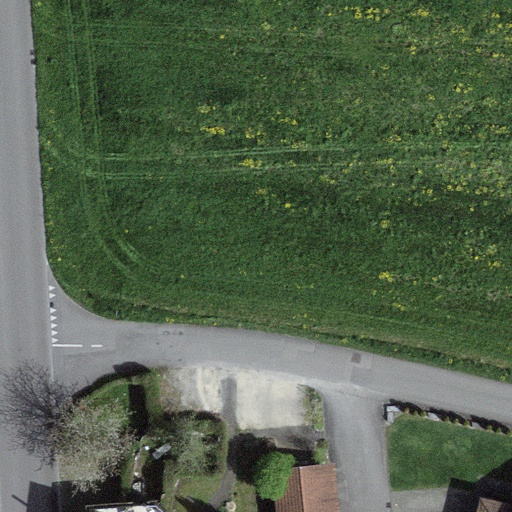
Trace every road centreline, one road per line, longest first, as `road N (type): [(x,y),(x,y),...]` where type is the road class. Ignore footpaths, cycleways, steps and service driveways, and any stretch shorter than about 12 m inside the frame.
road 1 (tertiary): [(1,0),(26,352)]
road 2 (residential): [(26,352),(216,352),(343,373)]
road 3 (residential): [(343,373),(511,410)]
road 4 (tertiary): [(26,352),(33,511)]
road 5 (residential): [(343,373),(358,511)]
